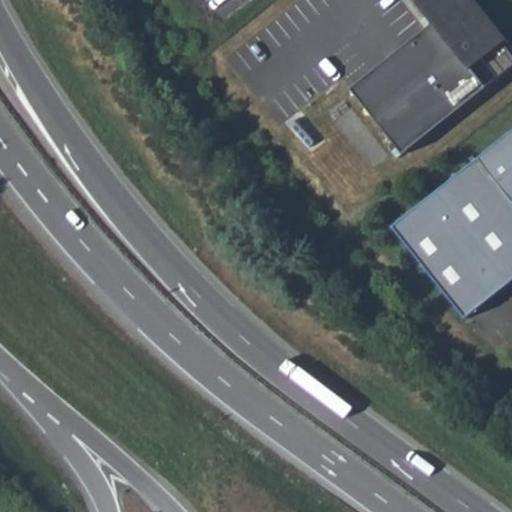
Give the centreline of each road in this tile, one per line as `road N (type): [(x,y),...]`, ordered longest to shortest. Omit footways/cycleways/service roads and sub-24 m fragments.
road 1 (trunk): [(478,511),(239,337),(191,289),(62,132),(0,33)]
road 2 (trunk): [(0,140),(47,202),(181,342),(401,511)]
road 3 (trunk): [(49,412),(174,511)]
